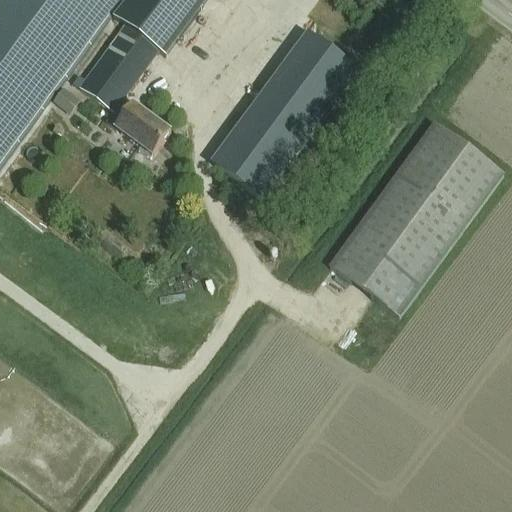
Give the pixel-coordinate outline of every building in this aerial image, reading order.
[(0,0),(0,168),(17,145),(121,4),(119,2),(115,0),(0,0)] [(129,0),(113,23),(125,33),(159,57),(166,62),(211,0),(129,0)] [(409,34),(415,25),(408,20),(402,28),(409,34)] [(159,57),(125,33),(80,93),(123,125),(115,135),(152,162),(170,138),(124,105),(159,57)] [(272,86),(244,124),(297,162),(324,124),(272,86)] [(50,106),(65,117),(76,102),(60,91),(50,106)] [(433,129),(426,140),(330,272),(401,324),(505,181),(433,129)] [(159,326),(157,355),(178,357),(180,328),(159,326)]
